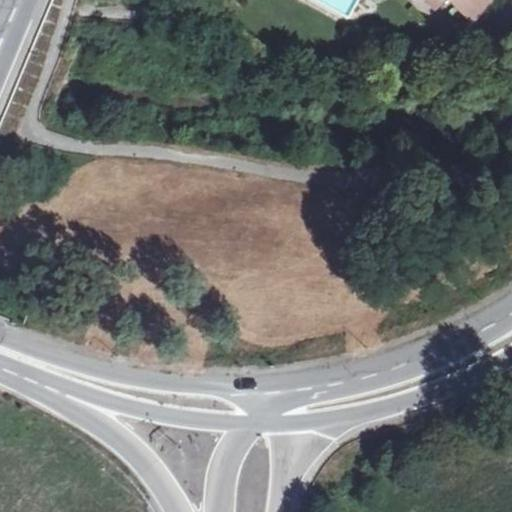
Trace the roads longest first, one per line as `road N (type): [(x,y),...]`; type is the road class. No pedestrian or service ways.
road 1 (secondary): [(0,364),(178,416),(263,422)]
road 2 (secondary): [(234,385),(109,371),(0,334)]
road 3 (motorway): [(0,366),(113,432),(179,511)]
road 4 (secondary): [(341,417),(452,385),(511,355)]
road 5 (secondary): [(384,365),(234,385)]
road 6 (secondary): [(511,306),(384,365)]
road 7 (motorway): [(384,365),(291,399),(263,422)]
